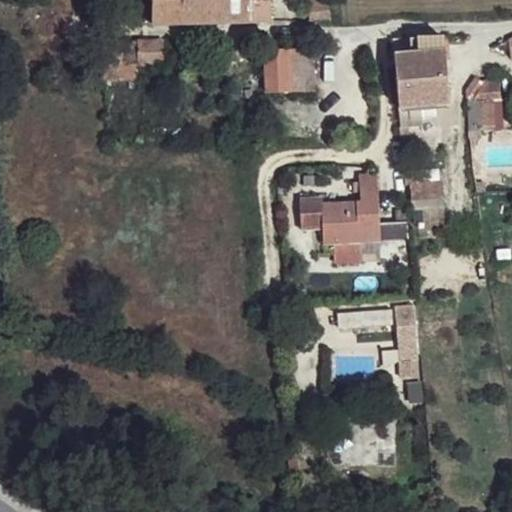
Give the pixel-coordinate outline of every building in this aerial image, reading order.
[(152,0),(153,24),(214,23),(213,0),(152,0)] [(248,0),(213,0),(214,23),(248,22),(248,0)] [(270,0),(248,0),(248,22),(271,22),(270,0)] [(329,0),(307,0),(310,22),(332,19),(329,0)] [(444,37),(393,40),(394,53),(446,54),(444,37)] [(164,42),(101,41),(101,65),(136,65),(164,65),(164,42)] [(313,49),(266,53),(267,93),(314,92),(313,49)] [(446,54),(394,53),(398,107),(423,105),(449,104),(446,54)] [(136,65),(101,65),(101,73),(136,73),(136,65)] [(496,66),(484,66),(465,96),(476,101),(490,80),(496,66)] [(505,80),(490,80),(476,101),(506,98),(505,80)] [(423,105),(398,107),(400,126),(422,125),(423,105)] [(356,202),(322,205),(323,228),(332,228),(334,243),(381,242),(375,176),(360,178),(360,193),(356,194),(356,202)] [(442,180),(410,183),(412,199),(443,196),(442,180)] [(321,201),(298,202),(300,233),(322,234),(323,228),(322,205),(321,201)] [(332,228),(323,228),(322,234),(324,245),(334,243),(332,228)] [(415,309),(396,310),(397,331),(416,330),(415,309)] [(418,353),(404,353),(405,362),(418,362),(418,353)]
